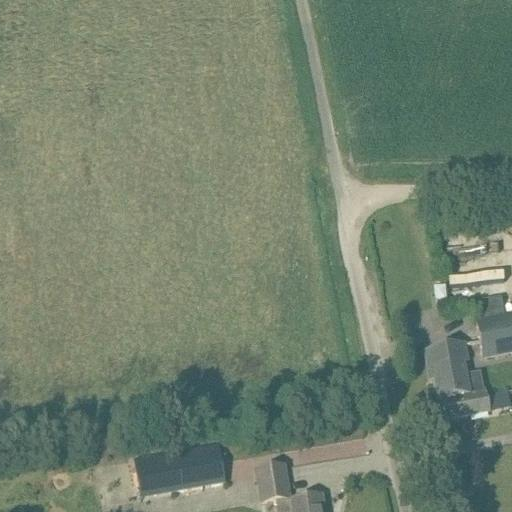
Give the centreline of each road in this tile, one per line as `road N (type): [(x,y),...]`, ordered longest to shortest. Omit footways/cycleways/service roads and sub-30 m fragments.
road 1 (unclassified): [(405,511),(303,0)]
road 2 (track): [(511,190),(340,195)]
